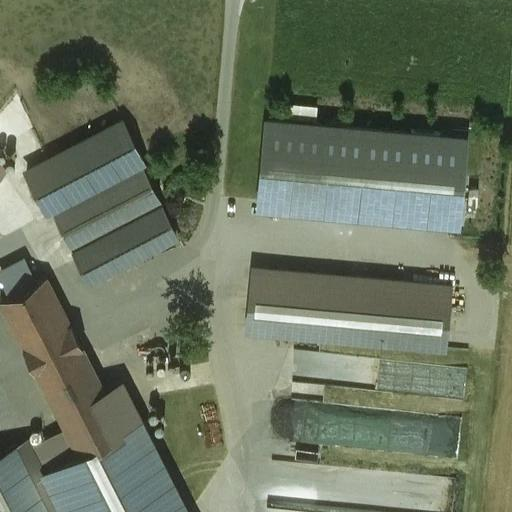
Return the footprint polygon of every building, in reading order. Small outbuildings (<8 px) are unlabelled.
[(470,132),(263,113),(254,206),(461,225),(470,132)] [(123,116),(24,167),(47,213),(53,210),(143,164),(147,162),(123,116)] [(143,164),(53,210),(72,247),(162,201),(143,164)] [(162,201),(72,247),(92,284),(181,237),(162,201)] [(452,284),(252,263),(246,327),(445,348),(452,284)] [(70,322),(46,275),(0,299),(24,346),(23,347),(35,370),(36,369),(76,451),(124,427),(82,345),(83,345),(71,322),(70,322)] [(295,382),(295,391),(318,392),(318,383),(295,382)] [(191,511),(144,417),(124,427),(76,451),(42,468),(64,511),(191,511)] [(27,437),(1,450),(1,452),(0,452),(0,511),(64,511),(42,468),(27,437)] [(270,503),(269,511),(330,511),(331,508),(270,503)]
